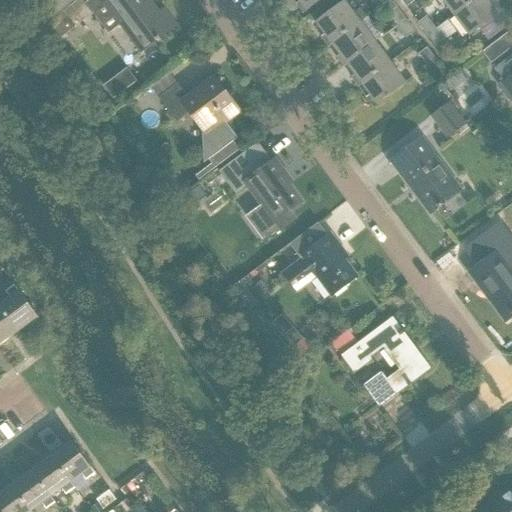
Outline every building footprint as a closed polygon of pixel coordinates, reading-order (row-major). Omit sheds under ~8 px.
[(140,50),(175,25),(164,10),(159,14),(149,0),(86,0),(85,1),(108,33),(121,23),(140,50)] [(298,0),(300,2),(297,4),(304,13),(320,0),(298,0)] [(441,0),(453,15),(473,0),(441,0)] [(473,0),(453,15),(469,36),(498,14),(489,1),(490,0),(473,0)] [(344,1),(316,23),(324,34),(321,37),(328,46),(360,22),(344,1)] [(388,16),(396,26),(404,20),(397,10),(388,16)] [(67,17),(50,30),(57,39),(74,27),(67,17)] [(419,23),(428,34),(435,29),(427,18),(419,23)] [(406,39),(414,33),(404,20),(396,26),(406,39)] [(360,22),(328,46),(329,47),(332,45),(340,55),(337,58),(343,66),(346,64),(375,42),(360,22)] [(428,34),(438,48),(445,42),(435,29),(428,34)] [(375,42),(346,64),(354,74),(351,77),(358,86),(390,62),(375,42)] [(491,44),(482,52),(491,63),(500,56),(491,44)] [(419,56),(428,68),(436,62),(427,50),(419,56)] [(504,81),(499,85),(511,101),(511,100),(511,57),(495,70),(504,81)] [(390,62),(358,86),(359,87),(362,85),(370,95),(367,98),(374,107),(406,82),(390,62)] [(464,68),(457,73),(463,82),(471,77),(464,68)] [(226,122),(240,111),(214,77),(188,98),(177,84),(160,97),(178,123),(191,113),(204,131),(202,132),(204,162),(238,138),(226,122)] [(112,78),(103,85),(113,98),(122,91),(112,78)] [(466,124),(450,102),(431,116),(447,138),(466,124)] [(424,140),(393,163),(410,187),(412,186),(432,212),(461,191),(424,140)] [(250,148),(218,171),(237,196),(248,187),(263,208),(250,218),(266,240),(294,219),(288,211),(301,202),(283,177),(286,175),(275,159),(264,167),(257,158),(250,148)] [(333,296),(357,277),(344,260),(348,257),(330,234),(327,236),(317,224),(290,244),(300,257),(304,255),(305,257),(284,272),(296,290),(318,274),(333,296)] [(511,317),(511,269),(500,254),(507,249),(496,234),(470,254),(480,267),(470,274),(506,322),(511,317)] [(0,307),(18,332),(38,317),(19,291),(18,291),(14,286),(6,292),(10,297),(0,304),(0,307)] [(0,344),(18,332),(0,307),(0,344)] [(371,357),(383,348),(399,370),(387,379),(382,372),(364,385),(380,407),(431,369),(393,317),(358,343),(349,330),(333,342),(355,373),(373,359),(371,357)] [(51,456),(70,482),(81,474),(85,479),(93,473),(90,468),(71,441),(51,456)] [(74,488),(70,482),(51,456),(31,471),(50,497),(62,488),(65,494),(74,488)] [(30,511),(42,503),(46,508),(54,502),(50,497),(31,471),(11,485),(30,511)] [(0,493),(0,511),(30,511),(11,485),(0,493)] [(511,511),(511,490),(483,511),(511,511)] [(97,503),(89,509),(91,511),(99,511),(102,510),(97,503)]
